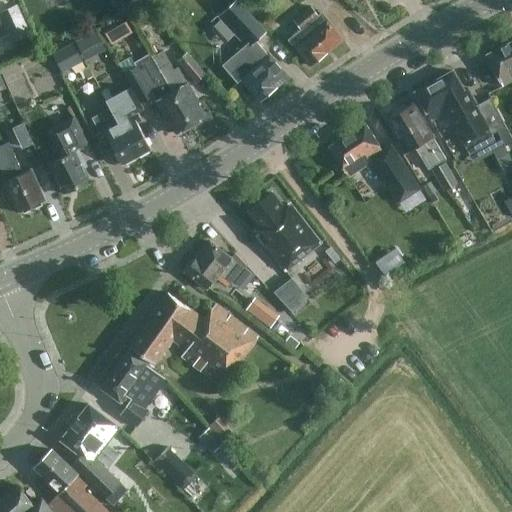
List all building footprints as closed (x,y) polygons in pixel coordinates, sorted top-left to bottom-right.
[(108,0),(121,19),(142,6),(138,0),(108,0)] [(236,0),(235,0),(218,16),(244,44),(222,62),(238,81),(241,78),(260,101),(289,76),(269,54),(268,55),(256,41),(266,32),(236,0)] [(0,13),(0,37),(9,33),(12,41),(29,33),(17,6),(0,13)] [(142,28),(152,20),(143,7),(133,14),(142,28)] [(301,30),(289,40),(310,66),(342,40),(321,14),(318,16),(310,7),(293,21),(301,30)] [(128,22),(106,30),(112,44),(134,36),(128,22)] [(76,41),(85,59),(106,49),(97,31),(76,41)] [(511,41),(486,54),(502,86),(511,80),(511,41)] [(52,53),(62,72),(83,62),(73,43),(52,53)] [(206,72),(188,49),(178,58),(196,80),(206,72)] [(157,65),(156,65),(166,81),(165,81),(191,125),(205,117),(194,98),(196,97),(179,67),(172,71),(161,52),(152,57),(157,65)] [(191,125),(165,81),(166,81),(156,65),(157,65),(152,57),(136,67),(139,73),(127,79),(144,107),(155,101),(164,116),(166,115),(177,134),(191,125)] [(467,88),(464,90),(453,71),(415,92),(426,112),(430,119),(446,110),(470,153),(495,139),(492,132),(498,129),(506,125),(491,97),(477,105),(467,88)] [(124,92),(106,101),(113,113),(136,156),(150,148),(136,123),(141,121),(137,112),(136,113),(133,107),(124,92)] [(113,113),(106,101),(109,108),(91,118),(103,141),(108,139),(122,164),(136,156),(113,113)] [(403,106),(398,109),(419,145),(424,143),(436,165),(445,159),(432,137),(433,137),(422,118),(413,103),(409,106),(403,106)] [(428,170),(436,165),(424,143),(419,145),(398,109),(392,112),(390,117),(386,119),(406,153),(415,148),(428,170)] [(61,157),(49,163),(65,194),(90,181),(82,167),(85,165),(78,150),(87,145),(73,117),(47,130),(61,157)] [(364,123),(328,147),(347,177),(372,161),(394,194),(398,201),(419,188),(414,181),(391,145),(382,150),(364,123)] [(23,125),(13,129),(22,150),(32,145),(23,125)] [(498,129),(506,145),(511,141),(511,136),(506,125),(498,129)] [(44,200),(31,170),(31,169),(20,174),(11,153),(0,157),(0,169),(5,181),(18,211),(22,210),(23,213),(42,204),(41,202),(44,200)] [(458,182),(447,162),(435,168),(446,188),(458,182)] [(428,196),(436,192),(430,181),(422,186),(428,196)] [(271,192),(249,210),(261,226),(255,231),(285,270),(321,242),(290,203),(284,208),(271,192)] [(185,271),(207,289),(219,274),(231,284),(246,266),(235,254),(232,258),(210,241),(197,257),(197,256),(194,259),(190,261),(187,264),(187,268),(185,271)] [(287,282),(274,293),(295,316),(307,307),(287,282)] [(130,346),(154,364),(173,338),(186,350),(181,357),(221,386),(259,337),(216,304),(204,318),(167,293),(130,346)] [(254,298),(247,312),(273,325),(280,311),(254,298)] [(149,410),(131,398),(154,366),(128,348),(100,387),(125,405),(119,414),(137,427),(149,410)] [(89,404),(61,440),(80,454),(71,465),(105,500),(105,499),(112,506),(128,490),(97,459),(120,428),(89,404)] [(208,426),(224,442),(234,433),(218,416),(208,426)] [(168,447),(154,460),(168,476),(183,462),(168,447)] [(54,511),(113,511),(108,505),(77,476),(78,474),(52,449),(34,468),(48,481),(47,481),(48,484),(58,495),(48,505),(54,511)] [(52,511),(42,498),(34,505),(17,486),(0,500),(0,511),(52,511)]
